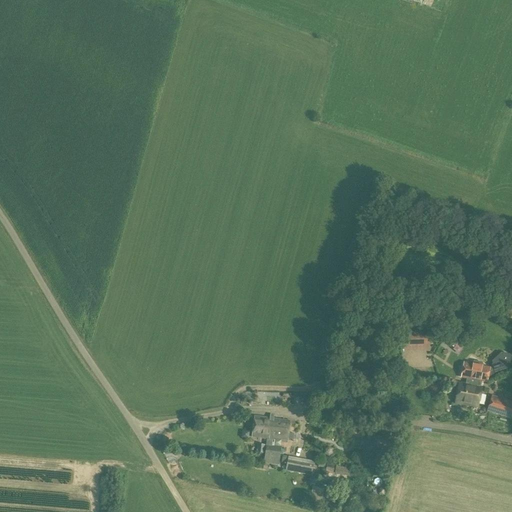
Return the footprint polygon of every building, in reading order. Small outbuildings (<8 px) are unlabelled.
[(454,347),(462,330),(453,325),(444,343),(454,347)] [(407,332),(407,333),(401,334),(401,344),(407,344),(407,346),(425,346),(425,344),(431,343),(431,333),(424,333),(424,331),(407,332)] [(480,381),(480,382),(486,383),(487,379),(495,373),(507,369),(511,357),(511,356),(504,353),(503,354),(501,354),(492,362),(493,367),(489,369),(483,367),(483,365),(482,363),(474,361),(472,363),(472,365),(463,363),(460,379),(467,380),(466,385),(472,386),(473,380),(480,381)] [(479,387),(480,382),(480,381),(473,380),(472,386),(466,385),(459,383),(456,402),(478,407),(482,387),(479,387)] [(511,419),(511,402),(491,396),(486,412),(511,419)] [(287,441),(290,421),(254,416),(252,437),(269,439),(269,438),(280,439),(287,441)] [(377,449),(392,444),(387,431),(383,433),(384,435),(374,439),(377,449)] [(264,454),(265,445),(258,445),(257,453),(264,454)] [(266,445),(265,458),(264,464),(279,466),(280,459),(281,447),(266,445)] [(328,447),(324,449),(324,454),(328,457),(333,454),(333,449),(328,447)] [(288,457),(283,456),(281,463),(287,464),(285,471),(311,476),(314,462),(288,457)] [(334,466),(327,465),(325,473),(333,474),(334,468),(333,468),(334,466)]
